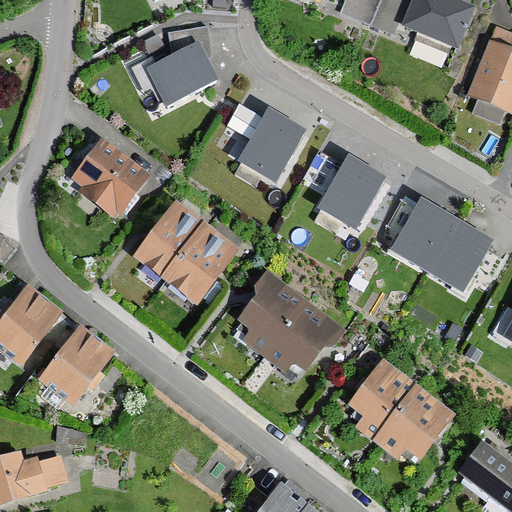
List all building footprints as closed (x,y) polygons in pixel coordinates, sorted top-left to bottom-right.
[(163,0),(171,11),(187,0),(163,0)] [(478,14),(443,0),(415,0),(402,35),(460,58),(478,14)] [(511,38),(497,32),(468,105),(511,122),(511,38)] [(221,51),(165,79),(184,116),(239,89),(221,51)] [(311,137),(280,118),(250,169),(282,188),(311,137)] [(67,183),(117,224),(153,180),(103,139),(67,183)] [(391,183),(359,165),(329,216),(361,234),(391,183)] [(173,202),(129,260),(145,271),(178,297),(195,310),(239,253),(173,202)] [(499,252),(431,210),(400,260),(469,301),(499,252)] [(270,276),(227,331),(242,343),(280,372),(299,387),(342,331),(270,276)] [(0,324),(0,352),(23,370),(64,315),(28,288),(0,324)] [(511,315),(494,346),(511,356),(511,315)] [(36,384),(73,412),(117,355),(80,327),(36,384)] [(457,417),(382,361),(347,408),(363,420),(355,430),(362,435),(400,464),(414,474),(457,417)] [(511,511),(511,461),(484,441),(456,479),(501,511),(511,511)] [(25,467),(21,456),(0,462),(0,511),(3,511),(48,498),(48,495),(69,489),(60,462),(39,469),(38,464),(25,467)] [(316,511),(301,499),(282,485),(260,511),(316,511)]
